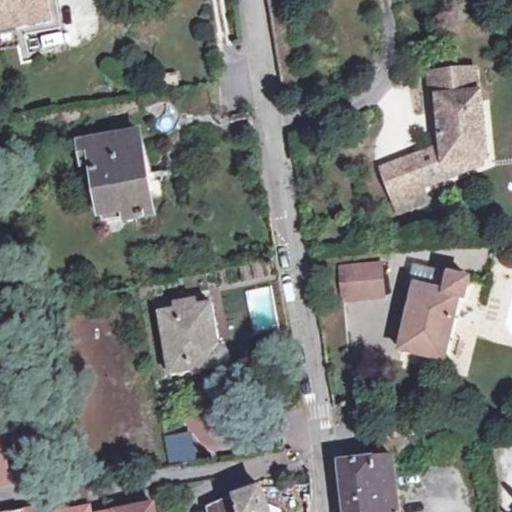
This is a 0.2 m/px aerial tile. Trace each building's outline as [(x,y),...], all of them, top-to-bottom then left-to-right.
[(0,0),(0,29),(38,23),(34,0),(0,0)] [(51,21),(47,0),(34,0),(38,23),(51,21)] [(285,5),(270,8),(270,10),(277,55),(293,53),(292,48),(284,48),(283,39),(290,38),(285,5)] [(284,48),(292,48),(290,38),(283,39),(284,48)] [(279,67),(294,65),(293,53),(277,55),(279,67)] [(280,74),(284,96),(299,94),(294,65),(279,67),(280,74)] [(436,117),(441,116),(444,146),(384,168),(400,212),(428,200),(424,187),(449,178),(448,163),(489,159),(483,92),(477,93),(474,69),(431,73),(436,117)] [(221,81),(188,87),(193,118),(225,111),(221,81)] [(83,162),(92,161),(101,214),(124,210),(125,219),(154,214),(149,182),(142,183),(134,133),(80,142),(83,162)] [(344,298),(383,295),(381,266),(342,268),(344,298)] [(441,281),(442,269),(413,267),(412,278),(441,281)] [(452,275),(447,292),(418,285),(402,350),(446,361),(462,298),(466,299),(471,280),(452,275)] [(221,346),(217,326),(212,304),(198,306),(197,300),(177,303),(178,310),(161,313),(171,375),(222,367),(224,366),(227,364),(228,362),(230,359),(230,357),(230,356),(230,353),(228,351),(227,349),(226,348),(224,347),(221,346)] [(134,443),(129,388),(82,392),(86,446),(134,443)] [(191,431),(164,436),(170,464),(196,458),(191,431)] [(400,511),(395,460),(364,463),(344,465),(348,511),(400,511)] [(0,484),(9,483),(7,472),(0,472),(0,484)] [(269,511),(263,489),(263,488),(210,508),(210,511),(269,511)]
